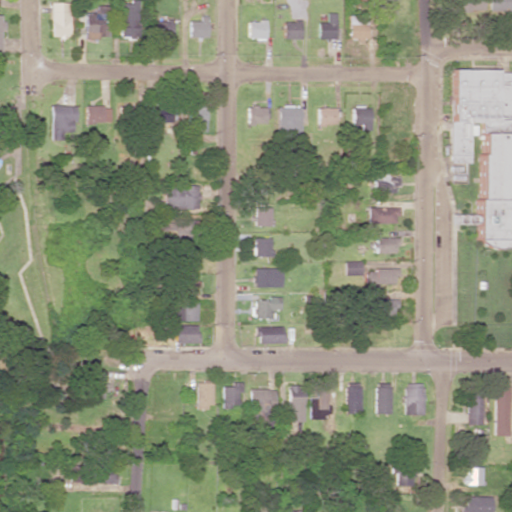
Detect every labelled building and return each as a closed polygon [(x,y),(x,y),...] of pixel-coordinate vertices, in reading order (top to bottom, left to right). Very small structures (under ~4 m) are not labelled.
[(451,0),(452,11),(483,9),(482,0),(451,0)] [(511,9),(511,0),(489,0),(489,10),(511,9)] [(68,36),(68,1),(49,2),(49,36),(68,36)] [(136,1),(118,1),(119,37),(137,36),(136,1)] [(83,37),(107,37),(108,5),(96,5),(96,12),(84,12),(83,37)] [(317,37),(335,36),(334,12),(325,12),(326,21),(316,22),(317,37)] [(366,15),(348,14),(347,38),(365,39),(366,15)] [(206,37),(206,15),(199,15),(199,20),(188,20),(188,36),(206,37)] [(172,17),(153,16),(153,37),(171,37),(172,17)] [(246,20),(246,38),(265,37),(264,20),(246,20)] [(281,37),(299,38),(299,21),(281,20),(281,37)] [(511,80),(509,80),(509,72),(453,67),(446,161),(466,163),(469,134),(474,134),(474,123),(480,123),(472,237),(511,239),(511,80)] [(74,104),(48,105),(49,140),(60,140),(60,131),(71,131),(71,121),(74,121),(74,104)] [(193,131),(205,131),(205,105),(182,105),(182,123),(193,123),(193,131)] [(275,130),(298,130),(299,106),(276,105),(275,130)] [(83,121),(109,121),(109,106),(83,106),(83,121)] [(245,124),(264,124),(264,106),(245,106),(245,124)] [(369,129),(370,106),(351,106),(350,129),(369,129)] [(334,124),(334,107),(316,107),(315,124),(334,124)] [(395,193),(396,177),(386,176),(386,171),(371,170),(370,192),(395,193)] [(197,185),(162,185),(162,207),(196,208),(197,185)] [(365,222),(396,223),(396,207),(365,206),(365,222)] [(270,207),(253,207),(252,225),(269,226),(270,207)] [(172,238),(191,238),(192,219),(167,219),(167,228),(173,228),(172,238)] [(395,253),(395,237),(373,237),(373,252),(395,253)] [(252,256),(269,256),(269,238),(252,238),(252,256)] [(195,268),(196,250),(176,249),(175,267),(195,268)] [(345,274),(360,274),(359,260),(344,260),(345,274)] [(280,268),(251,267),(251,286),(280,287),(280,268)] [(395,268),(365,268),(365,284),(395,284),(395,268)] [(196,276),(177,277),(177,295),(197,294),(196,276)] [(279,297),(251,298),(252,318),(270,318),(270,309),(279,309),(279,297)] [(396,298),(377,299),(378,314),(396,314),(396,298)] [(196,320),(196,302),(171,302),(171,320),(196,320)] [(173,324),(173,342),(196,342),(196,324),(173,324)] [(282,325),(254,326),(255,343),(283,342),(282,325)] [(85,397),(102,398),(103,376),(86,375),(85,397)] [(308,397),(308,417),(326,417),(326,382),(315,381),(315,397),(308,397)] [(195,406),(212,406),(212,382),(195,382),(195,406)] [(359,382),(343,382),(343,412),(359,412),(359,382)] [(373,413),(388,413),(389,382),(374,382),(373,413)] [(421,383),(402,382),(402,413),(420,414),(421,383)] [(286,421),(302,421),(303,384),(287,383),(286,421)] [(221,386),(221,406),(238,406),(238,386),(221,386)] [(507,386),(492,386),(491,435),(506,435),(507,386)] [(274,389),(250,388),(249,425),(255,426),(256,418),(266,419),(267,408),(274,409),(274,389)] [(480,423),(480,393),(465,392),(464,423),(480,423)] [(68,481),(113,482),(113,462),(68,461),(68,481)] [(480,484),(481,466),(464,465),(464,473),(460,473),(460,484),(480,484)] [(409,469),(395,468),(394,485),(408,485),(409,469)] [(489,511),(490,496),(463,495),(463,504),(459,504),(458,511),(489,511)]
